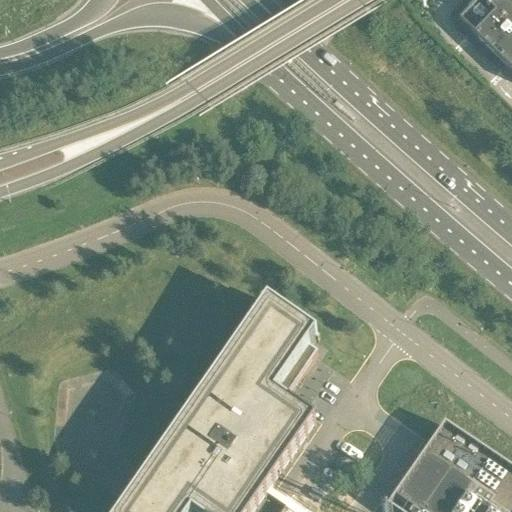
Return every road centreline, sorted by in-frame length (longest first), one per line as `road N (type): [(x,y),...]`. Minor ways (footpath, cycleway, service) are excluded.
road 1 (primary): [(511,238),(253,6)]
road 2 (primary): [(255,49),(511,275)]
road 3 (primary): [(0,70),(129,18),(163,13),(255,49)]
road 4 (secondary): [(0,192),(65,167),(179,101)]
road 5 (secondary): [(179,101),(347,0)]
road 6 (secondary): [(179,101),(0,161)]
